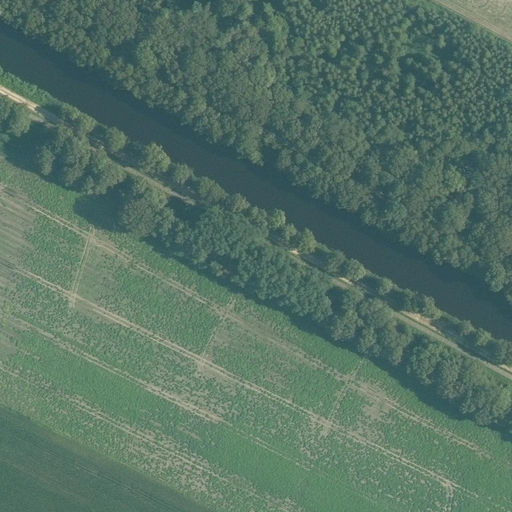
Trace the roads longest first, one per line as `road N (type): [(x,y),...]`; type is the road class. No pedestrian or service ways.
road 1 (track): [(511,364),(0,84)]
road 2 (track): [(30,0),(511,264)]
